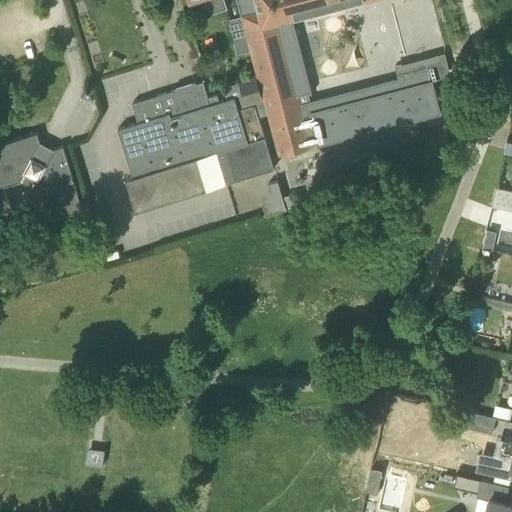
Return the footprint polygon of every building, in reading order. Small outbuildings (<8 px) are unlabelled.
[(225,0),(190,0),(197,22),(221,15),(219,9),(227,7),(225,0)] [(399,80),(311,103),(309,95),(312,94),(291,13),(342,0),(259,0),(262,9),(242,14),(251,48),(258,76),(268,113),(279,154),(314,145),(314,143),(319,141),(319,143),(440,111),(432,79),(442,76),(439,63),(397,74),(399,80)] [(251,48),(242,14),(229,18),(237,52),(251,48)] [(259,116),(268,113),(258,76),(224,87),(228,98),(220,100),(218,93),(208,96),(203,80),(133,102),(139,121),(118,127),(133,176),(127,178),(137,210),(207,188),(198,157),(217,151),(226,182),(275,167),(259,116)] [(37,131),(0,143),(0,186),(20,180),(21,178),(35,185),(33,188),(43,220),(83,207),(63,145),(54,148),(52,152),(39,145),(40,141),(37,131)] [(269,183),(271,190),(263,201),(267,215),(287,209),(278,180),(269,183)] [(511,190),(497,187),(493,204),(511,208),(511,190)] [(483,247),(492,249),(496,233),(487,231),(483,247)] [(510,417),(511,410),(511,407),(497,403),(495,413),(510,417)] [(394,434),(398,413),(384,410),(380,431),(394,434)] [(493,431),(496,416),(469,410),(465,426),(493,431)] [(490,452),(486,471),(496,474),(494,481),(509,484),(511,477),(511,473),(511,440),(503,438),(500,451),(495,450),(494,453),(490,452)] [(372,467),(367,489),(378,492),(383,469),(372,467)] [(486,492),(489,480),(455,472),(453,484),(486,492)] [(511,511),(511,500),(491,496),(487,511),(511,511)]
